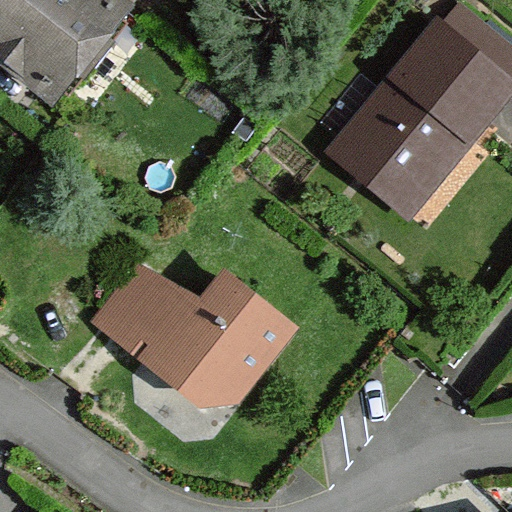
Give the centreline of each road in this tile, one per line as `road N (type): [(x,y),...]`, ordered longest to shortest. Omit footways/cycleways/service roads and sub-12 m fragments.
road 1 (residential): [(511,446),(484,444),(317,511)]
road 2 (residential): [(163,511),(0,405)]
